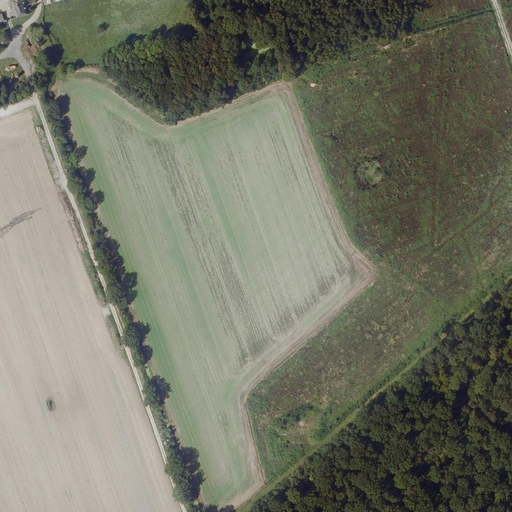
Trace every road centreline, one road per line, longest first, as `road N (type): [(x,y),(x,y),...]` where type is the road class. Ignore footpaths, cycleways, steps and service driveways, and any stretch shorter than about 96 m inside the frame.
road 1 (track): [(183,511),(16,49)]
road 2 (track): [(511,276),(241,511)]
